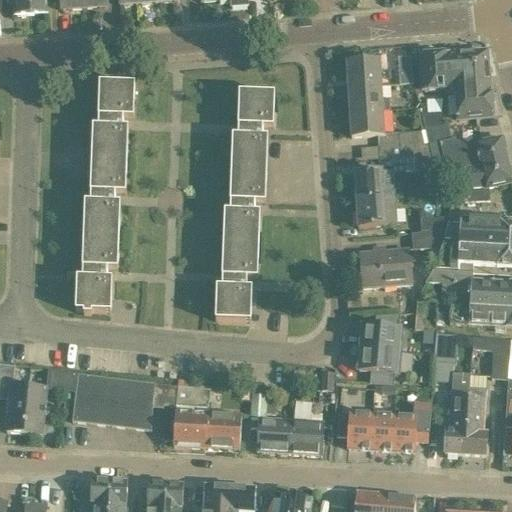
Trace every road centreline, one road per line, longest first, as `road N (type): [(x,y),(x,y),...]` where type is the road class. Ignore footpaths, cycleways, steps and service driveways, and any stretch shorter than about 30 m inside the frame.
road 1 (residential): [(319,26),(332,320),(326,338),(305,356),(22,336)]
road 2 (residential): [(336,480),(166,477),(0,462)]
road 3 (residential): [(28,55),(319,26)]
road 4 (residential): [(22,336),(28,55)]
road 5 (residential): [(319,26),(502,7)]
road 6 (residential): [(511,490),(336,480)]
